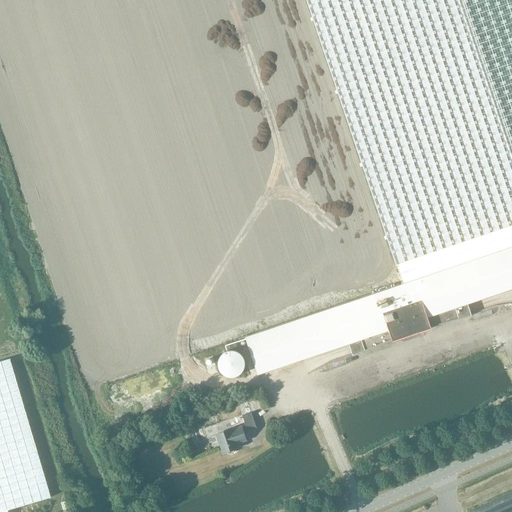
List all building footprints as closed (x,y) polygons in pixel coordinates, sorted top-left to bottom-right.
[(396,286),(300,0),(0,0),(0,74),(104,386),(254,334),(396,286)] [(511,0),(308,0),(403,283),(511,246),(511,0)] [(511,246),(402,284),(396,286),(254,334),(254,335),(267,371),(267,372),(350,344),(354,355),(470,316),(466,305),(511,289),(511,246)] [(267,371),(254,335),(198,354),(210,390),(267,371)] [(0,361),(0,511),(6,511),(6,510),(49,498),(8,359),(0,361)] [(231,429),(216,434),(223,453),(226,452),(228,453),(230,454),(232,453),(233,452),(234,449),(237,448),(236,444),(246,440),(243,432),(256,427),(251,412),(242,415),(245,425),(231,430),(231,429)]
